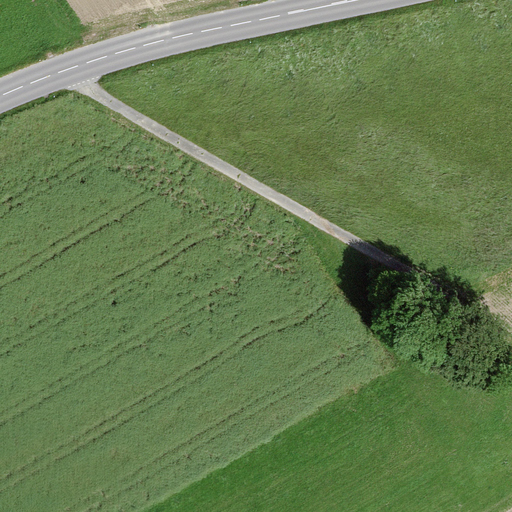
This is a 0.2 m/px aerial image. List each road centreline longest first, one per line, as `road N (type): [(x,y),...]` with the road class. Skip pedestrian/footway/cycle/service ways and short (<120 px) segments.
road 1 (track): [(66,69),(451,296)]
road 2 (secondary): [(0,96),(154,42),(357,0)]
